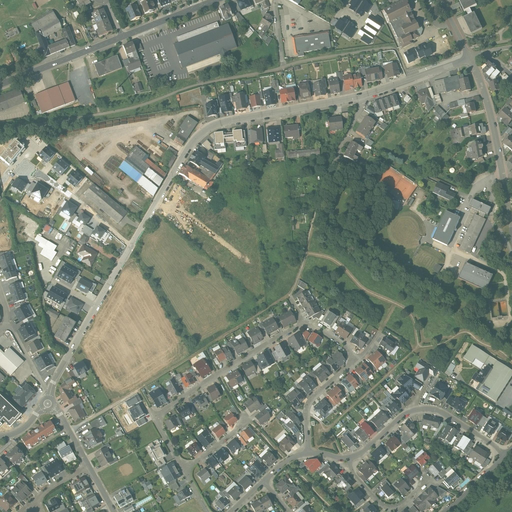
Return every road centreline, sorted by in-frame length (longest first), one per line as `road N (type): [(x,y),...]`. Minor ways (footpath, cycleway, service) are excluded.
road 1 (track): [(70,432),(289,296),(335,160)]
road 2 (residential): [(131,247),(208,127),(364,97)]
road 3 (residential): [(184,469),(159,416),(302,324)]
road 4 (residential): [(348,458),(423,409),(504,455)]
road 5 (residential): [(47,404),(131,247)]
road 6 (residential): [(469,58),(511,215)]
road 7 (residential): [(121,37),(0,85)]
road 8 (residential): [(131,247),(28,169)]
